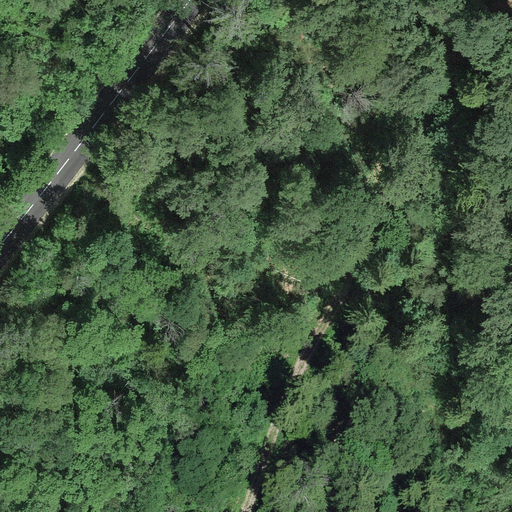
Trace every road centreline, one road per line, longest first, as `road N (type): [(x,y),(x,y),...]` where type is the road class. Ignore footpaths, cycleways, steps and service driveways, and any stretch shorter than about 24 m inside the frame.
road 1 (track): [(245,511),(290,375),(411,124),(443,63),(495,0)]
road 2 (tertiary): [(202,0),(0,256)]
